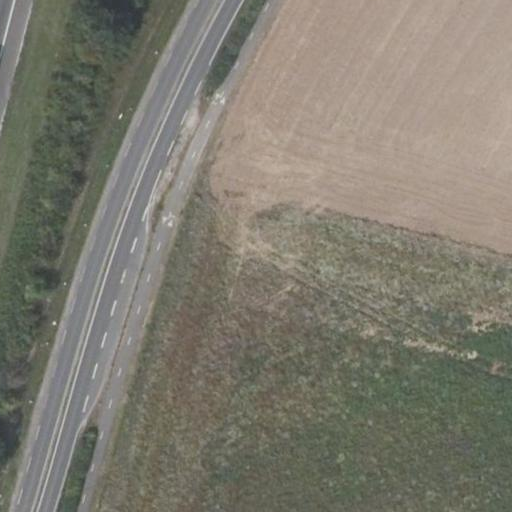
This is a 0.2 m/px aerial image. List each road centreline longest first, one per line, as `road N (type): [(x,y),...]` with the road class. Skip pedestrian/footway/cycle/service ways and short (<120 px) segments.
road 1 (secondary): [(45,511),(156,158),(234,0)]
road 2 (secondary): [(211,0),(136,153),(97,255),(25,511)]
